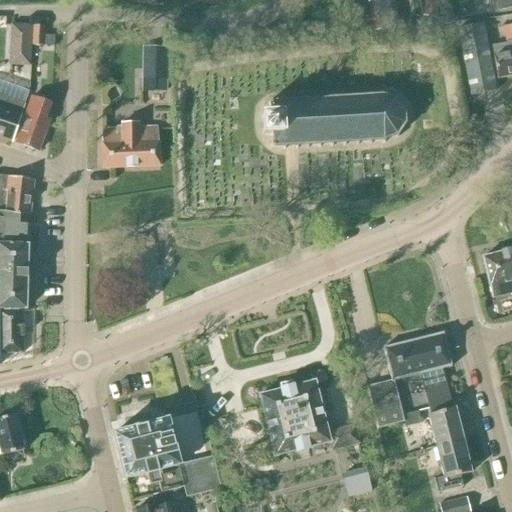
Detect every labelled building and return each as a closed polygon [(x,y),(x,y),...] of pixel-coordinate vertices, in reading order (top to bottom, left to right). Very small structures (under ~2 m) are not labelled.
[(374,32),(398,26),(392,0),(380,0),(368,3),(374,32)] [(438,1),(429,0),(424,0),(422,17),(435,19),(438,1)] [(511,0),(495,0),(498,12),(511,8),(511,0)] [(30,47),(31,27),(31,26),(11,25),(9,65),(29,66),(30,47)] [(482,25),(457,30),(470,97),(495,92),(482,25)] [(491,48),(497,80),(511,76),(511,26),(502,29),(505,45),(491,48)] [(43,27),(31,27),(30,47),(43,47),(43,27)] [(172,81),(172,49),(143,48),(143,80),(172,81)] [(270,137),(271,149),(282,148),(282,151),(381,145),(384,144),(397,140),(405,126),(405,124),(405,111),(395,98),(380,94),(268,101),(269,115),(260,116),(261,138),(270,137)] [(0,139),(11,143),(24,104),(0,96),(0,139)] [(14,144),(38,152),(49,122),(44,120),(49,106),(30,99),(14,144)] [(139,129),(139,125),(121,125),(122,129),(102,130),(102,170),(159,168),(158,129),(139,129)] [(0,213),(26,217),(29,217),(33,181),(0,176),(0,213)] [(0,246),(24,247),(26,217),(0,213),(0,246)] [(156,235),(136,236),(138,262),(158,261),(156,235)] [(0,311),(25,311),(27,247),(24,247),(0,246),(0,311)] [(511,251),(482,259),(491,299),(511,294),(511,251)] [(22,312),(0,312),(0,354),(22,354),(22,312)] [(428,405),(448,400),(440,371),(451,368),(442,334),(382,349),(391,383),(392,383),(420,376),(428,405)] [(314,383),(259,397),(273,459),(327,446),(329,453),(357,446),(353,428),(326,434),(314,383)] [(392,383),(391,383),(365,389),(376,430),(403,423),(401,417),(392,383)] [(427,416),(435,448),(462,442),(454,410),(450,410),(448,400),(428,405),(430,416),(427,416)] [(417,412),(401,417),(403,423),(404,428),(420,424),(417,412)] [(14,417),(0,420),(0,457),(22,452),(14,417)] [(161,494),(183,488),(186,499),(220,490),(212,458),(182,466),(172,425),(168,426),(167,421),(111,435),(123,481),(155,473),(161,494)] [(463,488),(460,476),(470,474),(462,442),(435,448),(443,478),(433,481),(437,495),(463,488)] [(353,485),(360,511),(374,511),(366,481),(353,485)] [(210,511),(207,499),(178,506),(177,501),(172,502),(172,504),(154,508),(153,506),(135,511),(210,511)] [(468,511),(465,499),(438,506),(439,511),(468,511)]
